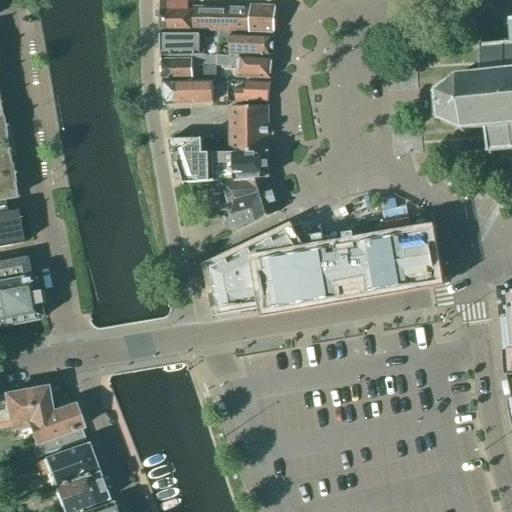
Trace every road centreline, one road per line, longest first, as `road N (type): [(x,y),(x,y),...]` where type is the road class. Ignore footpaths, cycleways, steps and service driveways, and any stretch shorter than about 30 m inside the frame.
road 1 (unclassified): [(75,359),(470,289)]
road 2 (residential): [(75,359),(9,0)]
road 3 (residential): [(364,184),(353,128),(352,40),(378,14),(422,0)]
road 4 (residential): [(511,503),(470,289)]
road 5 (residential): [(75,359),(133,511)]
road 6 (residential): [(483,269),(475,242),(420,193),(364,184)]
